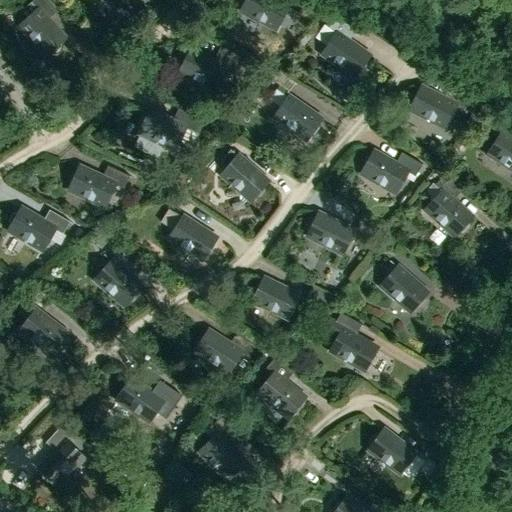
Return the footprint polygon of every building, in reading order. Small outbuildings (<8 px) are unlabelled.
[(104,0),(113,9),(122,0),(104,0)] [(288,7),(273,0),(247,0),(241,11),(276,29),(288,7)] [(65,39),(38,10),(20,26),(47,55),(65,39)] [(355,77),(369,57),(337,34),(323,54),(355,77)] [(215,90),(226,68),(191,50),(180,72),(215,90)] [(289,92),(295,82),(278,70),(272,80),(289,92)] [(456,106),(421,88),(410,110),(445,128),(456,106)] [(307,140),(321,120),(288,97),(274,118),(307,140)] [(139,133),(174,151),(178,142),(191,148),(199,135),(185,128),(185,129),(150,111),(139,133)] [(511,140),(501,134),(488,155),(511,169),(511,140)] [(441,146),(432,141),(426,151),(435,156),(441,146)] [(408,172),(374,152),(361,174),(395,193),(408,172)] [(268,182),(238,157),(222,175),(251,201),(268,182)] [(115,184),(80,168),(69,190),(105,207),(115,185),(115,184)] [(111,168),(105,180),(115,184),(115,185),(123,190),(129,177),(111,168)] [(455,236),(471,218),(442,192),(426,210),(455,236)] [(21,209),(9,230),(43,250),(55,229),(21,209)] [(353,232),(318,214),(307,236),(342,254),(353,232)] [(203,260),(216,239),(183,218),(170,238),(203,260)] [(86,233),(79,228),(73,238),(81,242),(86,233)] [(141,288),(112,261),(95,280),(125,306),(141,288)] [(411,312),(427,293),(397,268),(381,286),(411,312)] [(299,297),(264,279),(253,301),(288,319),(299,297)] [(18,313),(28,321),(20,330),(52,354),(67,334),(26,303),(18,313)] [(377,349),(343,330),(331,351),(364,371),(377,349)] [(241,353),(208,331),(195,352),(228,373),(241,353)] [(304,399),(274,374),(258,393),(289,418),(304,399)] [(149,422),(163,402),(131,379),(117,400),(149,422)] [(415,454),(383,431),(368,450),(400,474),(415,454)] [(245,463),(218,435),(200,452),(228,480),(245,463)] [(38,470),(56,487),(83,458),(65,441),(38,470)] [(361,511),(345,500),(335,511),(361,511)]
